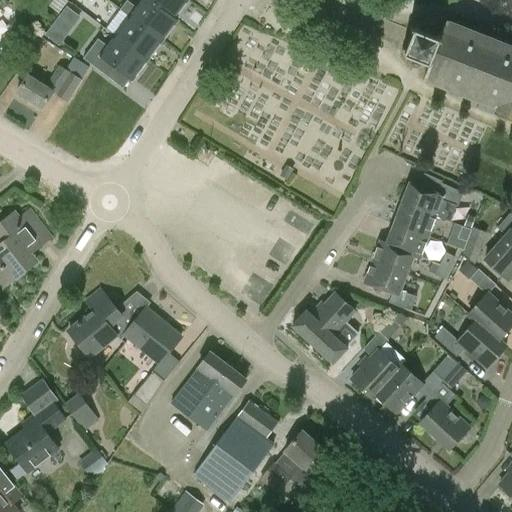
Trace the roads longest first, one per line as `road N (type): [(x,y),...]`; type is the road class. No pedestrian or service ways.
road 1 (residential): [(446,496),(315,383),(274,368),(253,349)]
road 2 (residential): [(109,200),(241,0)]
road 3 (residential): [(253,349),(384,173)]
road 4 (residential): [(0,380),(109,200)]
road 5 (residential): [(253,349),(165,270),(138,220),(109,200)]
road 6 (residential): [(446,496),(484,454),(511,383)]
road 7 (residential): [(109,200),(0,140)]
